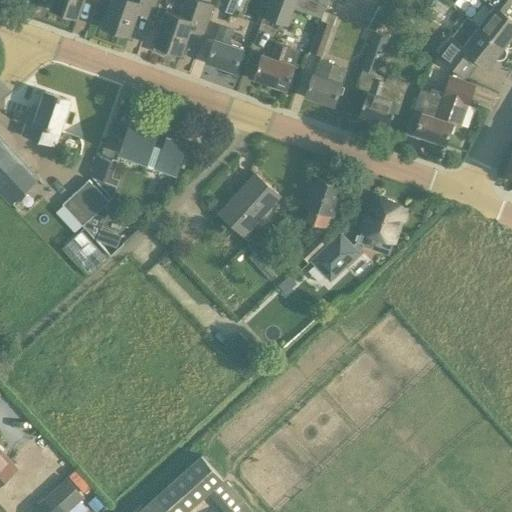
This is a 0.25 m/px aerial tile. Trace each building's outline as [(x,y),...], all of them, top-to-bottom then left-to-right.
[(51,0),(49,7),(76,17),(81,0),(51,0)] [(109,0),(101,25),(128,34),(136,11),(150,16),(155,0),(109,0)] [(152,43),(154,43),(152,47),(154,51),(162,54),(166,52),(167,48),(180,53),(188,29),(202,33),(212,5),(198,0),(183,0),(178,16),(164,11),(152,43)] [(235,0),(219,0),(217,8),(230,13),(235,0)] [(295,0),(270,0),(264,17),(287,25),(295,0)] [(511,0),(479,0),(491,9),(478,26),(504,46),(507,47),(510,47),(511,45),(511,19),(509,17),(511,13),(511,0)] [(465,76),(477,60),(487,68),(494,59),(497,60),(500,60),(503,58),(505,56),(505,53),(505,50),(503,47),(504,46),(478,26),(465,17),(441,48),(436,54),(465,76)] [(332,25),(320,21),(309,51),(322,56),(332,25)] [(214,38),(206,61),(234,71),(242,47),(227,42),(231,29),(218,25),(214,38)] [(376,74),(388,35),(374,30),(362,69),(376,74)] [(299,50),(289,47),(276,42),(271,56),(261,53),(253,77),(286,88),(299,50)] [(317,59),(304,95),(333,105),(345,69),(317,59)] [(372,76),(359,114),(388,124),(392,111),(397,112),(407,82),(387,75),(385,80),(372,76)] [(421,86),(413,107),(422,110),(414,133),(429,138),(428,141),(430,144),(440,148),(443,146),(451,124),(457,125),(466,102),(467,103),(474,84),(450,76),(444,94),(421,86)] [(25,134),(56,144),(71,101),(46,92),(40,107),(34,105),(25,134)] [(187,142),(166,134),(165,138),(157,135),(158,131),(129,121),(119,150),(177,171),(187,142)] [(0,138),(0,190),(10,202),(37,177),(0,138)] [(112,160),(99,156),(92,176),(112,199),(117,185),(105,181),(112,160)] [(220,214),(243,235),(279,196),(255,175),(220,214)] [(310,209),(306,221),(325,228),(329,215),(333,217),(343,186),(315,176),(305,207),(310,209)] [(89,179),(62,203),(82,226),(109,202),(89,179)] [(343,232),(327,248),(313,261),(333,281),(362,252),(360,250),(366,245),(369,246),(376,241),(378,238),(395,243),(406,209),(395,206),(392,203),(385,200),(382,202),(372,198),(357,242),(355,244),(343,232)] [(309,264),(313,261),(327,248),(317,237),(299,254),(309,264)] [(235,331),(218,346),(234,363),(251,348),(235,331)] [(0,478),(1,480),(14,468),(0,451),(0,478)] [(224,511),(251,511),(201,455),(137,511),(185,511),(208,493),(224,511)] [(69,511),(86,497),(68,478),(31,511),(69,511)]
